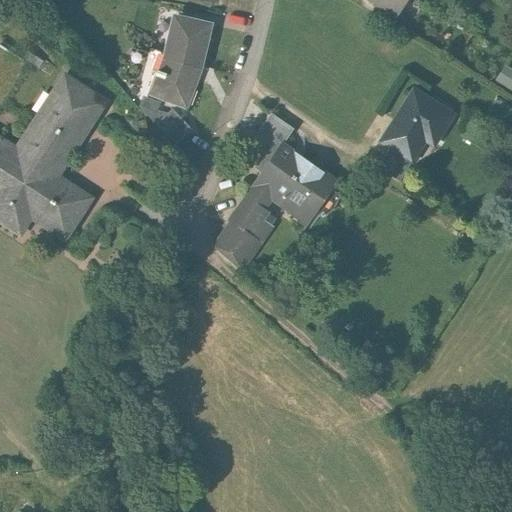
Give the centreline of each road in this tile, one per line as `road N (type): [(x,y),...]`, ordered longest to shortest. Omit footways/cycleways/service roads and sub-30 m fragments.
road 1 (track): [(511,488),(395,411),(190,240)]
road 2 (track): [(189,223),(190,240),(118,424),(127,511)]
road 3 (residential): [(266,0),(189,223)]
